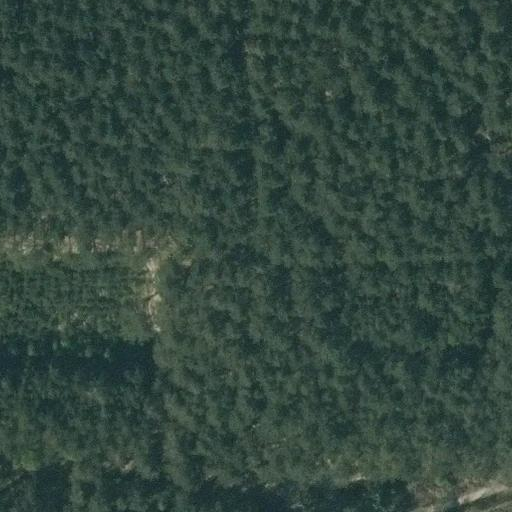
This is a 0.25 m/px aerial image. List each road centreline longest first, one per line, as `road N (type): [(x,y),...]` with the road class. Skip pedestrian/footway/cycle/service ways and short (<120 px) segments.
road 1 (track): [(0,250),(470,238),(511,221)]
road 2 (track): [(199,456),(458,451),(511,458)]
road 3 (track): [(248,244),(243,0)]
road 4 (track): [(166,452),(161,250)]
road 5 (track): [(0,458),(199,456)]
